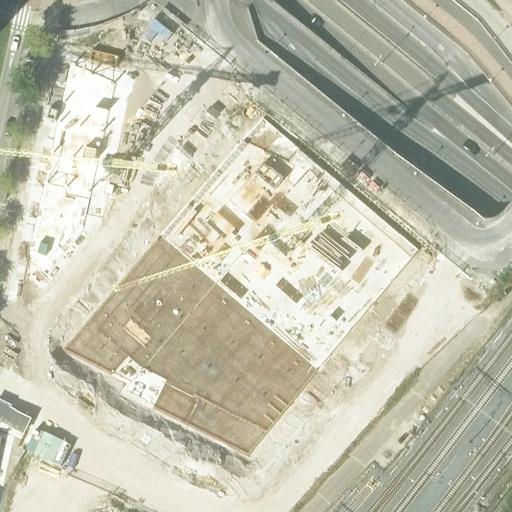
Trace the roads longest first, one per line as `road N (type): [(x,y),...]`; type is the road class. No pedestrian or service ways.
road 1 (secondary): [(253,0),(400,121),(511,193)]
road 2 (secondary): [(285,0),(511,192)]
road 3 (secondary): [(511,150),(318,0)]
road 4 (secondary): [(511,138),(351,0)]
